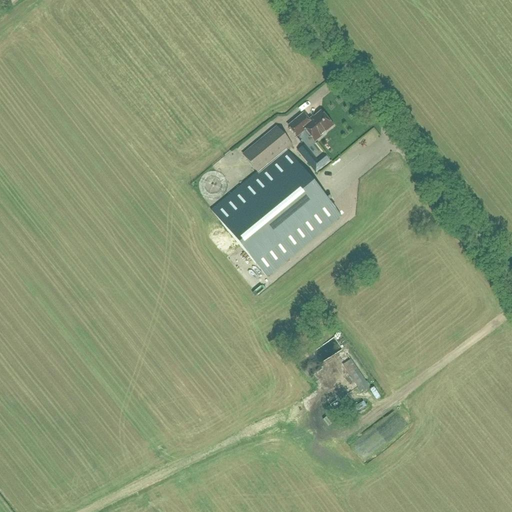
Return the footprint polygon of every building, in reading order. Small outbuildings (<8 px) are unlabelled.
[(332,126),(321,112),(309,121),(303,114),(288,126),(297,137),(305,130),(314,142),(321,136),(321,135),(332,126)] [(276,127),(242,155),(258,173),(292,146),(276,127)] [(306,244),(340,216),(286,151),(213,210),(266,277),(306,244)] [(211,165),(214,171),(224,166),(222,160),(211,165)] [(365,383),(350,361),(342,366),(358,389),(356,389),(360,394),(370,388),(366,383),(365,383)] [(380,419),(371,425),(374,430),(383,423),(380,419)]
